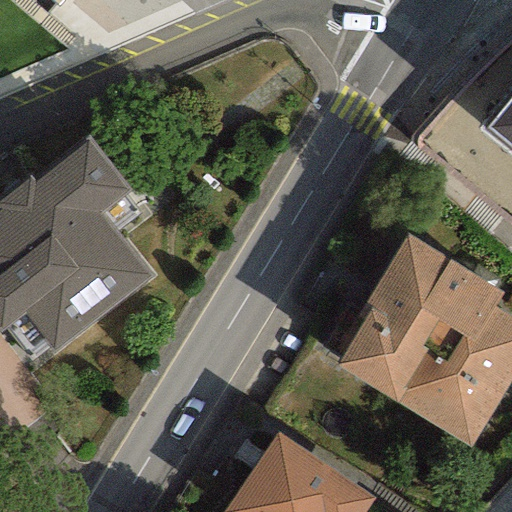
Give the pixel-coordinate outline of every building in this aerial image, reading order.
[(65,0),(47,0),(58,9),(65,0)] [(511,95),(485,130),(511,151),(511,95)] [(0,331),(1,332),(22,315),(53,355),(152,278),(102,213),(128,193),(87,140),(32,182),(28,177),(0,198),(0,331)] [(501,293),(405,235),(363,304),(371,308),(335,367),(468,447),(511,375),(511,318),(493,307),(501,293)] [(363,511),(373,499),(275,433),(221,511),(363,511)]
